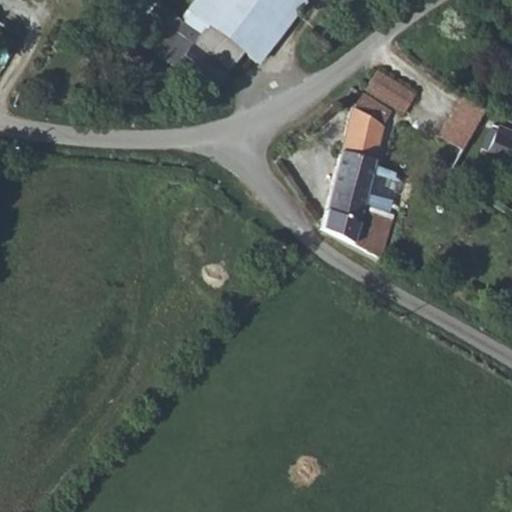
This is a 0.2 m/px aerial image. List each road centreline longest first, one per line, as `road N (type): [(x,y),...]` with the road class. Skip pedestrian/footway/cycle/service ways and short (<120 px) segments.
road 1 (unclassified): [(230,139),(280,203),(356,276),(511,362)]
road 2 (unclassified): [(230,139),(376,35),(446,0)]
road 3 (unclassified): [(0,126),(230,139)]
